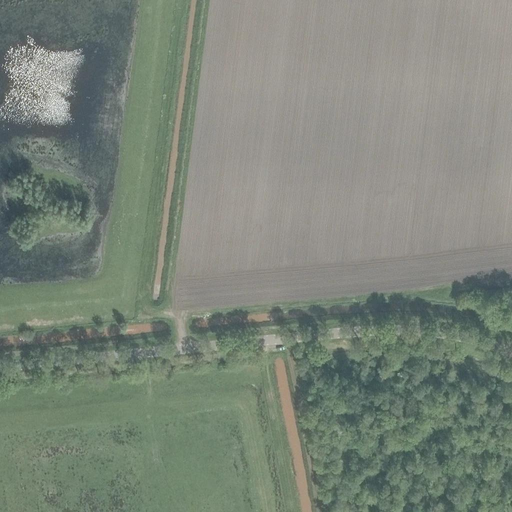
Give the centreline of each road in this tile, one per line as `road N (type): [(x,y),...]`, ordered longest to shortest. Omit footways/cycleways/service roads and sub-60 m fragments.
road 1 (tertiary): [(511,353),(448,334),(390,330),(0,367)]
road 2 (track): [(263,341),(291,511)]
